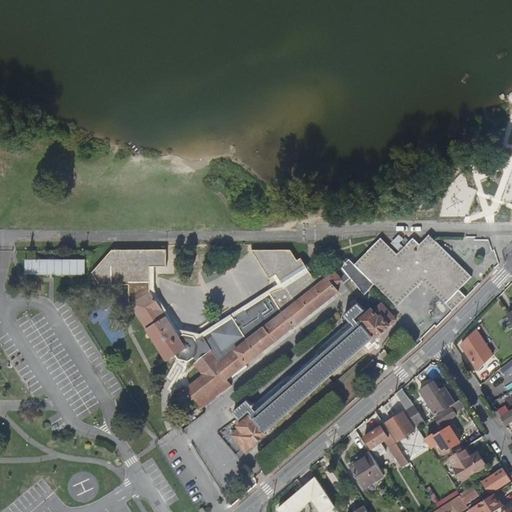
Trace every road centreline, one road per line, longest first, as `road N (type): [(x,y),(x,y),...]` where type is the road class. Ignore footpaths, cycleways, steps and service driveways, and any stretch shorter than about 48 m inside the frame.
road 1 (residential): [(440,342),(248,509)]
road 2 (residential): [(440,342),(511,456)]
